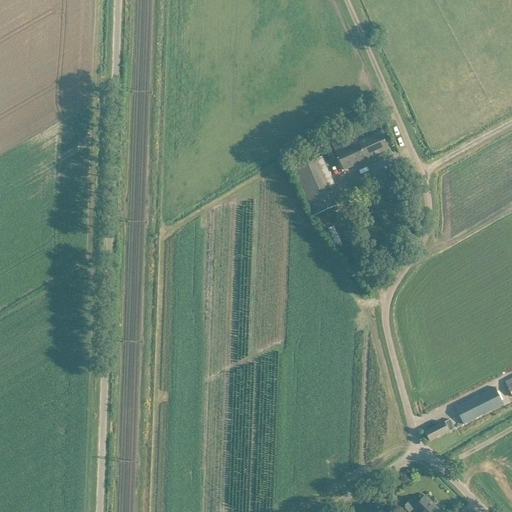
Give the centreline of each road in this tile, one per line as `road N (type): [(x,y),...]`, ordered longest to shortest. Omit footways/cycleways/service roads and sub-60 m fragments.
road 1 (unclassified): [(116,0),(98,511)]
road 2 (unclassified): [(422,449),(411,436),(380,320),(382,297),(419,231),(421,176),(345,0)]
road 3 (unknown): [(381,314),(343,246),(333,185),(375,160),(417,166)]
